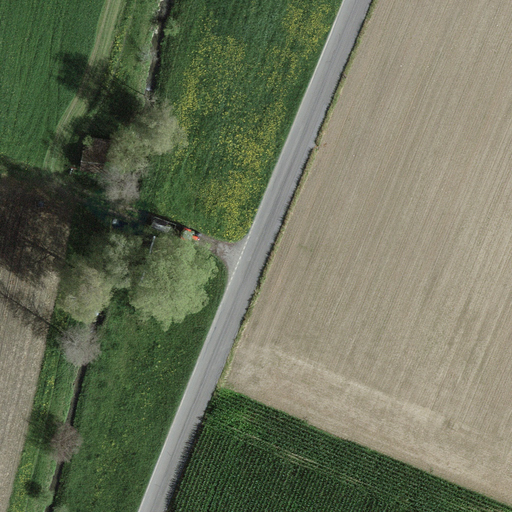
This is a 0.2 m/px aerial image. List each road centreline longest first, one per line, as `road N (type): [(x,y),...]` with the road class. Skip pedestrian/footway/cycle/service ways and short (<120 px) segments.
road 1 (unclassified): [(151,511),(356,0)]
road 2 (track): [(248,258),(105,205),(0,152)]
